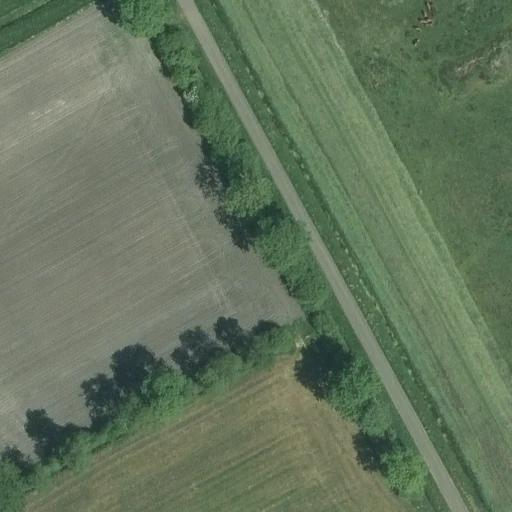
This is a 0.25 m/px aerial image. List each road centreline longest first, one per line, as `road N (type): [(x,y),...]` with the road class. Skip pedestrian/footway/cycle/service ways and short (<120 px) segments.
road 1 (unclassified): [(456,511),(182,0)]
road 2 (track): [(511,442),(276,0)]
